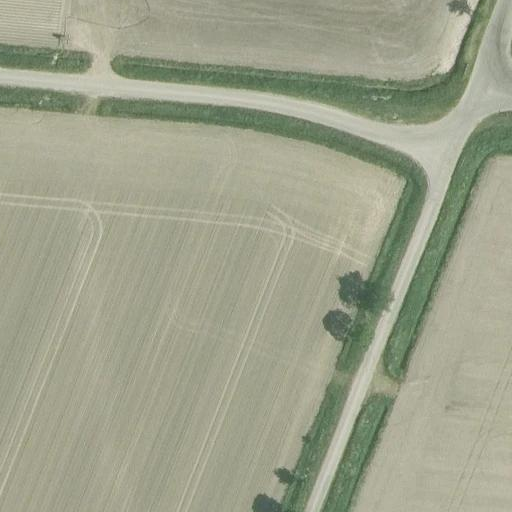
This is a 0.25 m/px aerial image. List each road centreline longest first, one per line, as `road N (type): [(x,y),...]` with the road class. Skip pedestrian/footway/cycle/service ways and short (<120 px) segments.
road 1 (unclassified): [(446,162),(337,118),(273,104),(0,79)]
road 2 (unclassified): [(310,511),(446,162)]
